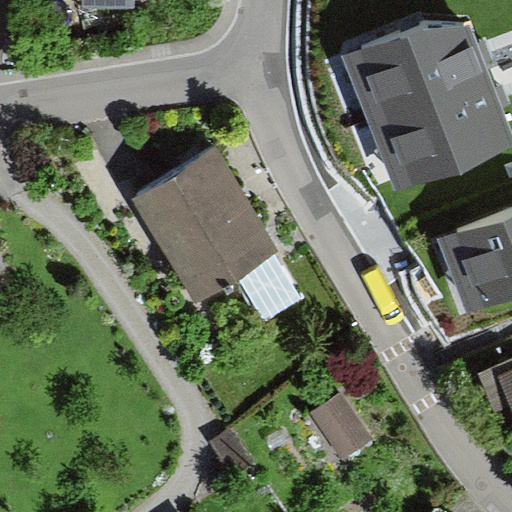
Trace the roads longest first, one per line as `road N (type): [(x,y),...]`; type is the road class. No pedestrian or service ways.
road 1 (residential): [(511,505),(458,445),(411,372),(285,154),(255,67)]
road 2 (residential): [(0,107),(255,67)]
